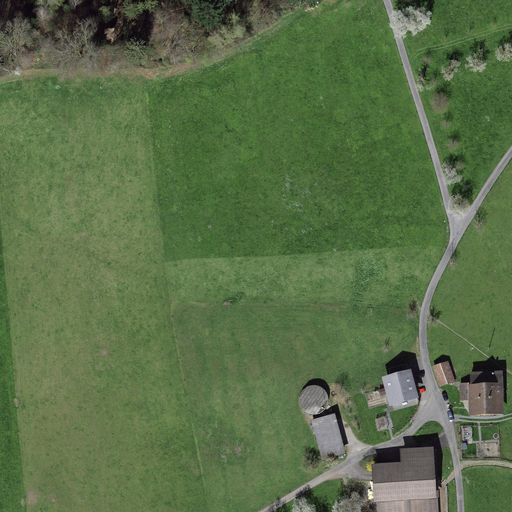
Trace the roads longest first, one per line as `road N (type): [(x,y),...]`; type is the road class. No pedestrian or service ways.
road 1 (unclassified): [(261,511),(444,405),(426,361),(424,310),(457,234)]
road 2 (unclassified): [(457,234),(385,0)]
